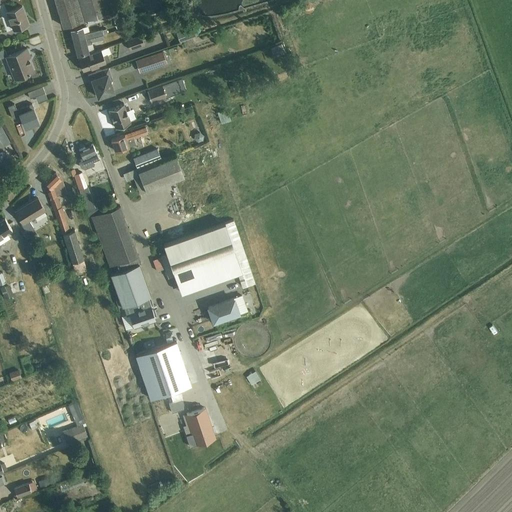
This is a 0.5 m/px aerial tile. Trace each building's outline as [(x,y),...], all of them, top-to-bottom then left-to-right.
[(97,16),(116,10),(113,0),(55,0),(63,26),(86,19),(97,16)] [(7,12),(14,31),(28,25),(21,6),(7,12)] [(99,16),(101,22),(116,17),(114,12),(99,16)] [(97,16),(86,19),(88,24),(99,21),(97,16)] [(176,32),(180,43),(197,37),(193,26),(176,32)] [(103,34),(104,34),(102,28),(83,34),(82,27),(71,30),(74,42),(103,34)] [(103,34),(74,42),(77,55),(88,52),(94,50),(92,42),(97,40),(105,38),(104,34),(103,34)] [(130,49),(145,43),(141,34),(127,39),(130,49)] [(271,48),(274,56),(284,52),(281,44),(271,48)] [(111,53),(108,46),(79,57),(83,70),(111,60),(108,54),(111,53)] [(15,79),(34,72),(28,57),(30,57),(27,48),(6,56),(15,79)] [(168,64),(164,51),(136,61),(141,73),(168,64)] [(109,68),(89,76),(92,84),(94,83),(99,97),(115,92),(111,81),(113,80),(109,68)] [(167,91),(178,88),(176,78),(165,81),(167,91)] [(151,102),(167,97),(163,85),(147,91),(151,102)] [(30,99),(45,93),(42,86),(27,92),(30,99)] [(26,127),(38,122),(33,111),(34,110),(32,104),(17,110),(14,104),(8,107),(12,117),(20,114),(26,127)] [(115,128),(131,123),(124,104),(108,109),(115,128)] [(230,107),(219,110),(223,122),(233,119),(230,107)] [(167,112),(159,116),(163,126),(172,122),(167,112)] [(137,144),(135,139),(148,135),(145,127),(111,139),(115,151),(129,146),(129,147),(137,144)] [(200,131),(196,133),(195,137),(198,140),(203,139),(204,134),(200,131)] [(93,143),(79,149),(82,157),(80,158),(81,160),(79,161),(81,167),(84,169),(94,165),(92,161),(99,158),(93,143)] [(138,168),(153,162),(161,159),(160,157),(161,157),(157,148),(134,157),(137,166),(138,166),(138,168)] [(175,153),(161,159),(153,162),(162,184),(184,175),(175,153)] [(153,162),(138,168),(140,174),(134,177),(140,193),(162,184),(153,162)] [(64,182),(61,179),(62,179),(56,172),(45,183),(51,189),(47,192),(54,209),(58,221),(59,221),(72,262),(84,258),(74,230),(70,231),(62,206),(61,207),(55,192),(64,182)] [(82,172),(74,175),(79,190),(88,187),(82,172)] [(38,199),(16,212),(23,223),(21,224),(26,231),(23,233),(27,238),(27,239),(31,236),(28,230),(30,229),(33,227),(29,219),(45,210),(38,199)] [(92,215),(101,212),(99,204),(86,208),(89,217),(92,215)] [(120,205),(101,212),(92,215),(110,266),(119,262),(122,269),(140,262),(120,205)] [(0,237),(12,230),(5,218),(0,220),(0,237)] [(234,220),(164,244),(179,289),(188,286),(186,281),(235,265),(243,287),(255,283),(234,220)] [(32,238),(24,241),(27,249),(34,247),(32,238)] [(146,298),(150,296),(139,264),(111,274),(123,306),(124,305),(146,298)] [(61,271),(54,273),(56,280),(63,278),(61,271)] [(43,274),(36,276),(39,286),(47,284),(43,274)] [(0,287),(4,299),(11,296),(7,285),(0,287)] [(208,307),(213,321),(247,310),(242,296),(208,307)] [(152,311),(150,305),(149,306),(147,300),(146,298),(124,305),(126,310),(127,313),(128,313),(130,312),(132,318),(134,326),(146,322),(155,319),(152,311)] [(158,347),(135,355),(144,379),(150,398),(160,395),(191,385),(183,361),(176,341),(158,347)] [(10,373),(12,380),(22,377),(19,370),(10,373)] [(256,370),(251,373),(256,381),(261,378),(256,370)] [(182,399),(169,404),(172,413),(185,408),(182,399)] [(76,401),(69,404),(77,425),(83,423),(85,422),(76,401)] [(193,411),(186,413),(190,424),(193,433),(189,434),(186,435),(188,440),(190,446),(199,443),(215,438),(211,428),(210,426),(209,426),(207,420),(208,420),(206,414),(204,407),(193,411)] [(77,425),(72,427),(76,439),(88,435),(83,423),(77,425)] [(233,436),(220,442),(223,447),(235,441),(233,436)] [(48,477),(39,481),(41,487),(50,483),(48,477)] [(29,483),(14,488),(18,499),(33,493),(29,483)]
